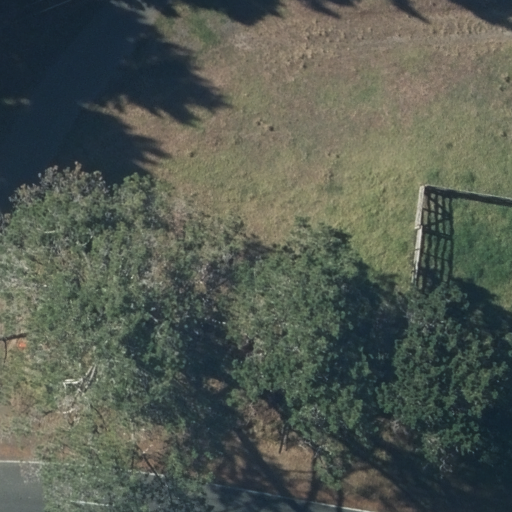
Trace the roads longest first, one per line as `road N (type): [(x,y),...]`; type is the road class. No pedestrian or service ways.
road 1 (track): [(109,59),(511,28)]
road 2 (track): [(0,278),(50,119),(166,0)]
road 3 (tertiary): [(0,497),(152,511)]
